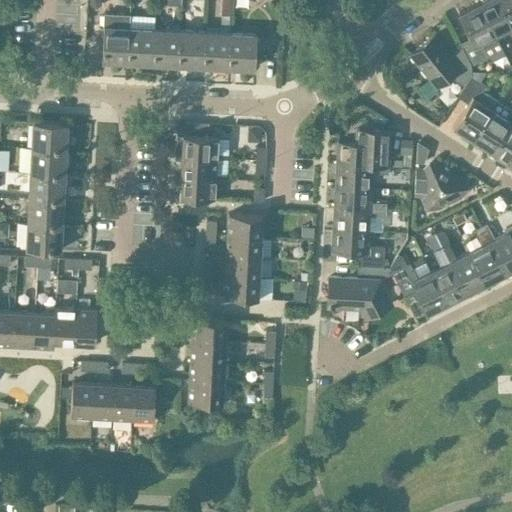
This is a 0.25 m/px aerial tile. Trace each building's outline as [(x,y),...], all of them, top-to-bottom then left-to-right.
[(220,0),(219,14),(230,15),(230,0),(220,0)] [(511,36),(511,22),(500,0),(480,0),(477,2),(494,33),(507,27),(511,36)] [(511,0),(500,0),(511,22),(511,0)] [(497,40),(494,33),(477,2),(457,12),(470,36),(459,42),(461,46),(462,48),(470,64),(488,55),(484,46),(497,40)] [(128,60),(129,26),(102,24),(100,59),(128,60)] [(153,62),(154,27),(129,26),(128,60),(153,62)] [(178,63),(180,28),(154,27),(153,62),(178,63)] [(203,64),(205,30),(180,28),(178,63),(203,64)] [(228,66),(229,31),(205,30),(203,64),(228,66)] [(229,31),(228,66),(254,67),(255,32),(229,31)] [(462,48),(461,46),(450,55),(432,34),(409,53),(435,85),(448,75),(463,84),(473,70),(470,70),(470,64),(462,48)] [(471,137),(496,98),(484,90),(487,85),(479,80),(485,71),(473,70),(463,84),(456,95),(467,102),(452,125),(471,137)] [(489,149),(511,113),(511,95),(509,100),(511,102),(509,107),(496,98),(471,137),(489,149)] [(507,161),(511,153),(511,113),(489,149),(507,161)] [(30,145),(65,146),(66,121),(32,120),(30,145)] [(186,122),(185,132),(193,133),(194,127),(194,122),(190,122),(186,122)] [(182,132),(181,155),(215,157),(217,135),(194,133),(185,133),(182,132)] [(400,154),(410,154),(411,138),(400,137),(400,154)] [(336,141),(335,162),(347,163),(387,165),(387,159),(388,139),(371,138),(371,142),(336,141)] [(416,139),(414,161),(423,162),(428,147),(416,139)] [(64,172),(65,146),(30,145),(29,171),(64,172)] [(255,159),(264,159),(265,145),(255,145),(255,159)] [(181,155),(180,174),(214,176),(215,157),(181,155)] [(263,173),(264,159),(255,159),(254,172),(263,173)] [(460,173),(441,161),(419,173),(414,172),(413,196),(418,196),(438,209),(459,198),(460,173)] [(387,172),(387,165),(335,162),(334,184),(369,186),(370,171),(387,172)] [(62,197),(64,172),(29,171),(27,195),(62,197)] [(214,176),(180,174),(179,195),(213,197),(214,176)] [(369,201),(369,186),(334,184),(333,205),(385,208),(385,202),(369,201)] [(262,200),(263,186),(253,186),(252,200),(262,200)] [(61,223),(62,197),(27,195),(26,221),(61,223)] [(385,215),(385,208),(333,205),(332,227),(367,229),(368,215),(385,215)] [(462,210),(449,216),(453,224),(466,218),(462,210)] [(226,233),(260,235),(261,214),(227,212),(226,233)] [(205,232),(214,233),(215,218),(206,217),(205,232)] [(60,249),(61,223),(26,221),(25,247),(60,249)] [(486,222),(480,225),(503,272),(511,267),(511,222),(504,226),(506,230),(494,237),(486,222)] [(480,243),(467,250),(483,282),(503,272),(480,225),(474,228),(480,243)] [(366,245),(367,229),(332,227),(330,250),(357,251),(357,263),(382,265),(383,246),(366,245)] [(440,229),(434,232),(440,245),(441,244),(447,241),(440,229)] [(214,247),(214,233),(205,232),(204,247),(214,247)] [(434,232),(426,236),(432,249),(440,245),(434,232)] [(260,238),(260,235),(226,233),(225,254),(259,256),(269,256),(270,239),(260,238)] [(483,282),(467,250),(455,256),(447,241),(441,244),(440,245),(464,292),(483,282)] [(464,292),(440,245),(432,249),(440,264),(429,270),(445,301),(464,292)] [(0,252),(0,263),(9,264),(10,253),(0,252)] [(445,301),(429,270),(416,276),(408,260),(405,262),(402,255),(396,252),(388,265),(393,274),(389,276),(393,284),(397,282),(402,292),(413,287),(425,311),(445,301)] [(34,278),(36,254),(23,254),(23,264),(30,265),(29,278),(34,278)] [(36,254),(34,278),(43,279),(44,266),(49,266),(50,255),(36,254)] [(258,276),(259,256),(225,254),(223,274),(258,276)] [(76,267),(76,257),(64,257),(63,266),(76,267)] [(76,257),(76,267),(90,268),(90,272),(98,273),(99,258),(76,257)] [(202,273),(212,273),(213,259),(203,259),(202,273)] [(381,274),(382,265),(357,263),(356,276),(329,275),(327,304),(360,305),(364,314),(389,301),(377,276),(381,274)] [(211,287),(212,273),(202,273),(202,287),(211,287)] [(272,276),(258,276),(223,274),(222,295),(257,297),(257,296),(271,297),(272,276)] [(292,279),(292,287),(293,287),(305,288),(306,280),(292,279)] [(73,341),(74,306),(53,305),(53,311),(54,311),(53,340),(73,341)] [(74,306),(73,341),(94,342),(95,308),(74,306)] [(0,342),(11,343),(14,309),(0,308),(0,342)] [(31,344),(33,310),(14,309),(11,343),(31,344)] [(54,311),(53,311),(33,310),(31,344),(53,346),(53,340),(54,311)] [(190,337),(224,339),(225,319),(191,317),(190,337)] [(264,342),(273,342),(274,329),(265,329),(264,342)] [(242,340),(224,339),(190,337),(189,358),(223,359),(224,346),(242,348),(242,340)] [(273,356),(273,342),(264,342),(263,355),(273,356)] [(222,379),(223,359),(189,358),(188,378),(222,379)] [(93,370),(92,359),(80,359),(79,369),(93,370)] [(92,359),(93,370),(106,370),(107,360),(92,359)] [(134,372),(134,361),(121,360),(120,371),(134,372)] [(134,361),(134,372),(147,372),(147,362),(134,361)] [(262,382),(271,383),(272,370),(262,369),(262,382)] [(221,401),(222,379),(188,378),(186,400),(221,401)] [(89,415),(90,381),(71,380),(71,385),(70,395),(69,414),(89,415)] [(110,416),(111,382),(90,381),(89,415),(110,416)] [(164,393),(174,394),(174,381),(165,381),(164,393)] [(132,417),(133,383),(111,382),(110,416),(132,417)] [(270,397),(271,383),(262,382),(261,396),(270,397)] [(133,383),(132,417),(152,418),(154,384),(133,383)] [(61,384),(61,395),(70,395),(71,385),(61,384)]
